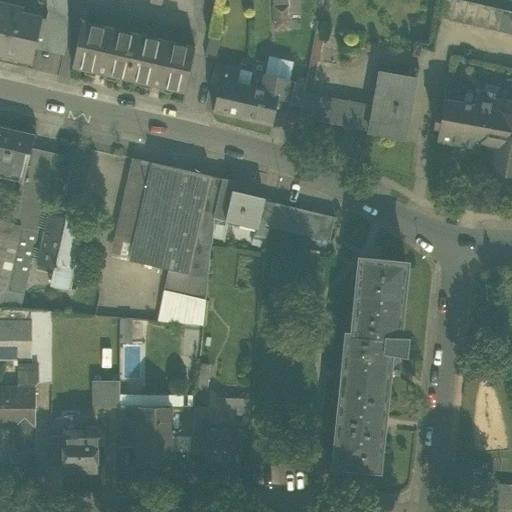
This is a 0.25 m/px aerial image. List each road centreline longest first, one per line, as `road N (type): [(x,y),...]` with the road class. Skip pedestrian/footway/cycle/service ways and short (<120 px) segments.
road 1 (residential): [(454,243),(298,165),(0,91)]
road 2 (residential): [(430,511),(454,243)]
road 3 (residential): [(154,511),(0,508)]
